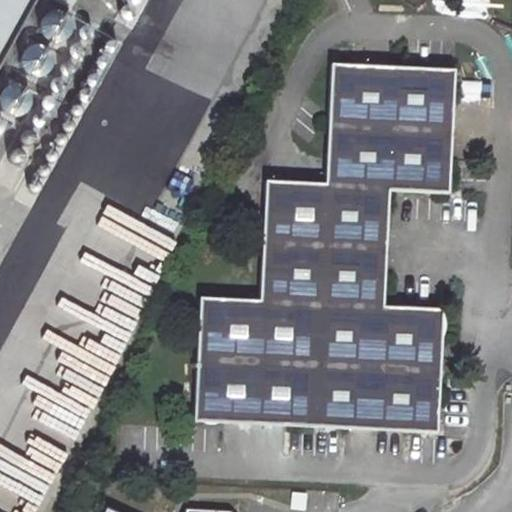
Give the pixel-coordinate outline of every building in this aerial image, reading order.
[(0,0),(0,65),(36,0),(0,0)] [(49,0),(69,10),(74,0),(49,0)] [(369,67),(329,65),(323,167),(323,183),(277,181),(261,180),(255,298),(197,295),(190,419),(239,421),(268,422),(360,427),(385,428),(436,431),(440,356),(442,307),(377,303),(379,270),(381,237),(383,189),(447,192),(450,146),(451,117),(453,71),(369,67)] [(307,494),(292,492),(290,507),(305,509),(307,494)] [(140,511),(110,498),(103,511),(140,511)] [(183,511),(246,511),(236,501),(190,498),(183,511)]
